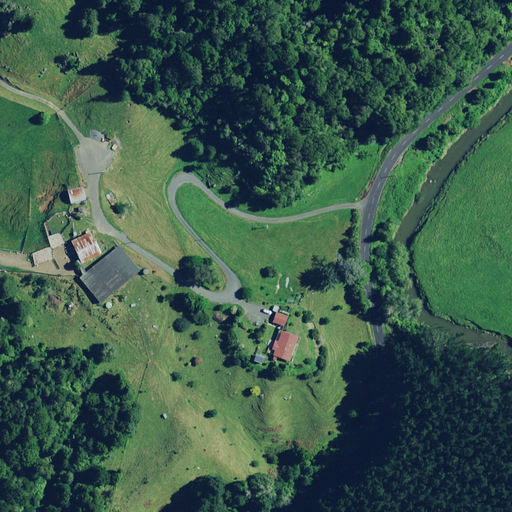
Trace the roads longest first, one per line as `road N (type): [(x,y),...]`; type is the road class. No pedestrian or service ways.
road 1 (track): [(0,61),(35,75),(81,120),(114,216),(135,252),(163,267),(198,278),(217,262),(151,172),(155,164),(201,164),(281,202),(370,203)]
road 2 (tertiary): [(296,511),(361,452),(378,416),(379,350),(363,260),(380,178),(416,129),(511,45)]
